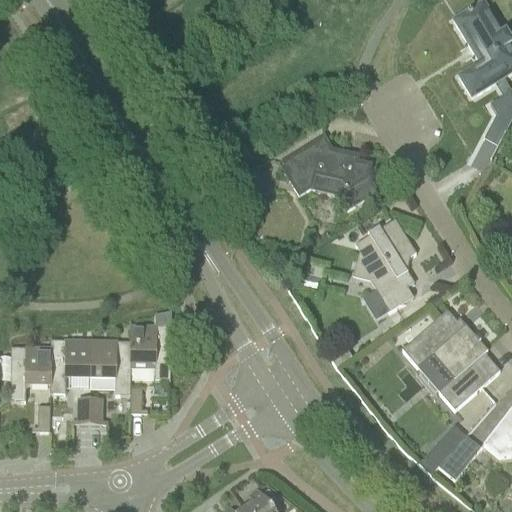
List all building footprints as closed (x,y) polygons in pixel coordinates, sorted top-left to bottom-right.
[(471,102),(511,76),(511,51),(484,5),(452,25),(479,67),(457,80),(471,102)] [(511,94),(489,109),(505,135),(511,121),(511,94)] [(349,159),(331,155),(323,142),(277,170),(298,204),(311,194),(332,200),(343,217),(376,196),(367,182),(369,169),(347,164),(349,159)] [(72,172),(80,166),(75,158),(66,163),(72,172)] [(233,209),(255,196),(241,173),(220,187),(233,209)] [(401,267),(415,258),(394,224),(379,233),(378,231),(366,238),(367,241),(354,249),(358,256),(351,283),(369,287),(381,308),(413,288),(401,267)] [(431,329),(400,356),(416,374),(431,361),(452,385),(437,398),(453,416),(484,389),(499,376),(483,359),(486,356),(478,347),(479,346),(476,341),(475,342),(464,330),(461,333),(446,316),(431,329)] [(129,331),(129,347),(130,367),(129,379),(153,379),(153,386),(169,386),(170,317),(154,320),(154,332),(129,331)] [(49,399),(50,346),(49,346),(49,354),(10,353),(9,370),(9,380),(9,407),(24,407),(25,389),(49,389),(48,399),(49,399)] [(89,382),(90,346),(50,346),(49,399),(64,400),(65,382),(89,382)] [(130,367),(129,347),(90,346),(89,382),(114,383),(113,401),(128,401),(128,393),(129,393),(130,367)] [(141,393),(129,393),(128,393),(128,401),(129,401),(128,419),(140,419),(141,393)] [(88,430),(88,404),(76,404),(76,430),(88,430)] [(100,430),(100,405),(88,404),(88,430),(100,430)] [(48,437),(49,412),(37,411),(36,437),(48,437)] [(511,412),(482,450),(498,462),(511,460),(511,412)] [(50,435),(62,435),(62,418),(51,417),(50,435)] [(437,472),(465,441),(453,430),(417,470),(429,481),(437,472)] [(454,486),(480,453),(465,441),(437,472),(454,486)] [(268,511),(264,505),(257,495),(247,502),(251,507),(243,511),(268,511)] [(279,511),(271,500),(264,505),(268,511),(279,511)]
